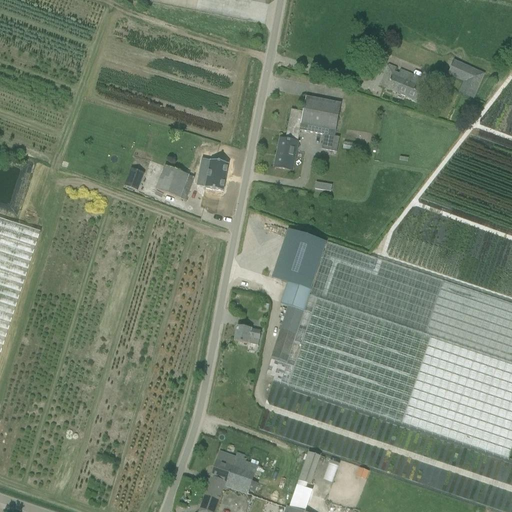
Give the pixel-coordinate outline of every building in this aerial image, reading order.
[(459,93),(474,100),(485,75),(454,62),(447,76),(464,83),(459,93)] [(395,69),(388,66),(380,87),(420,104),(426,90),(418,86),(420,79),(400,71),(399,74),(394,72),(395,69)] [(324,136),(321,151),(337,154),(340,139),(335,138),(341,105),(306,98),(303,113),(299,131),(300,131),(324,136)] [(291,111),(286,135),(299,137),(300,131),(299,131),(303,113),(291,111)] [(280,140),(274,168),(292,172),(298,143),(299,137),(286,135),(285,141),(280,140)] [(223,193),(228,165),(210,162),(208,172),(201,171),(199,180),(207,181),(205,189),(223,193)] [(156,191),(178,199),(187,176),(164,167),(156,191)] [(145,175),(131,170),(124,187),(138,193),(145,175)] [(331,193),(332,186),(316,184),(315,190),(331,193)] [(0,357),(41,233),(0,220),(0,357)] [(511,450),(511,305),(328,244),(324,254),(323,254),(326,244),(288,231),(272,279),(287,283),(280,305),(288,308),(271,361),(266,377),(274,379),(273,382),(509,461),(511,450)] [(261,333),(252,331),(251,331),(252,330),(237,327),(234,342),(249,345),(258,347),(260,340),(261,333)] [(309,443),(313,428),(367,442),(368,437),(349,432),(351,424),(326,418),(327,412),(318,410),(268,397),(260,430),(309,443)] [(263,470),(220,453),(209,485),(223,490),(225,483),(254,493),(258,484),(252,482),(254,475),(260,477),(263,470)] [(305,462),(317,466),(320,457),(308,453),(305,462)] [(325,480),(334,483),(341,464),(333,460),(325,480)] [(367,480),(370,471),(360,468),(357,476),(367,480)] [(215,511),(223,490),(209,485),(199,511),(215,511)]
